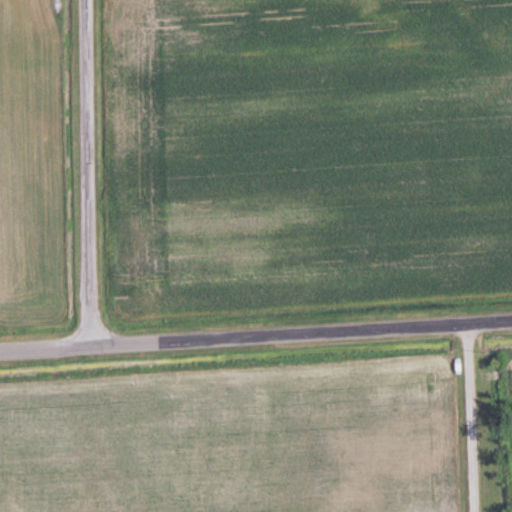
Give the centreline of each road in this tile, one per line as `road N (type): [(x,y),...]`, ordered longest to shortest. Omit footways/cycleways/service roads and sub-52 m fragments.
road 1 (residential): [(0,349),(511,321)]
road 2 (residential): [(91,344),(82,0)]
road 3 (residential): [(468,324),(475,511)]
